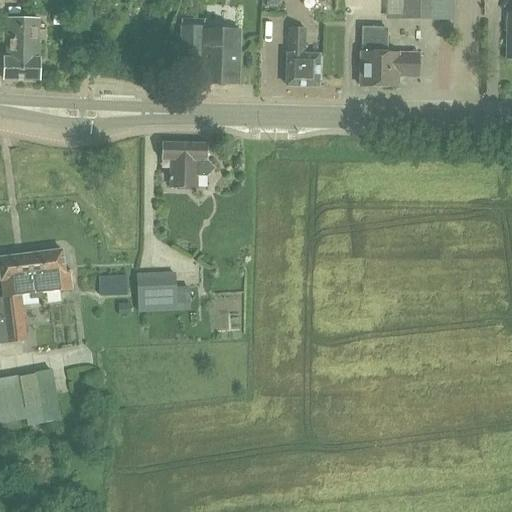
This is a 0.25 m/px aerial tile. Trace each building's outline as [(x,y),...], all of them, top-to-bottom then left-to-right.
[(402,0),(402,18),(453,19),(453,0),(402,0)] [(201,83),(239,84),(241,31),(240,31),(240,16),(215,15),(215,30),(206,30),(206,26),(180,26),(180,43),(170,42),(170,60),(182,61),(182,58),(202,58),(201,83)] [(4,80),(38,80),(39,20),(6,19),(6,58),(4,58),(4,80)] [(360,85),(394,86),(394,76),(419,77),(419,54),(387,53),(387,28),(362,27),(361,52),(360,85)] [(289,29),(288,54),(286,85),(318,87),(319,55),(303,55),(305,30),(289,29)] [(170,188),(197,188),(197,176),(206,177),(215,169),(207,161),(206,161),(207,145),(162,144),(162,160),(171,160),(170,188)] [(1,282),(3,298),(21,296),(60,291),(60,292),(72,290),(70,273),(65,273),(62,251),(0,258),(0,275),(1,282)] [(96,276),(98,298),(129,295),(126,272),(96,276)] [(136,276),(138,312),(176,310),(176,312),(190,311),(189,286),(175,287),(174,274),(136,276)] [(0,344),(26,341),(21,296),(3,298),(0,298),(0,344)] [(122,317),(130,317),(130,305),(121,306),(122,317)] [(220,307),(219,332),(232,332),(232,317),(248,317),(249,308),(220,307)] [(0,379),(0,427),(62,418),(52,370),(0,379)]
